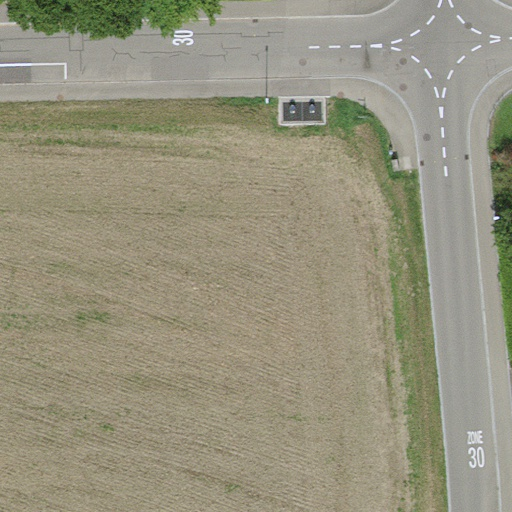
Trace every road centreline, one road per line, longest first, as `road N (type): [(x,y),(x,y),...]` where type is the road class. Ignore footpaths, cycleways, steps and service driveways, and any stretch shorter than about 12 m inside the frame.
road 1 (tertiary): [(445,43),(441,102),(469,511)]
road 2 (residential): [(445,43),(0,58)]
